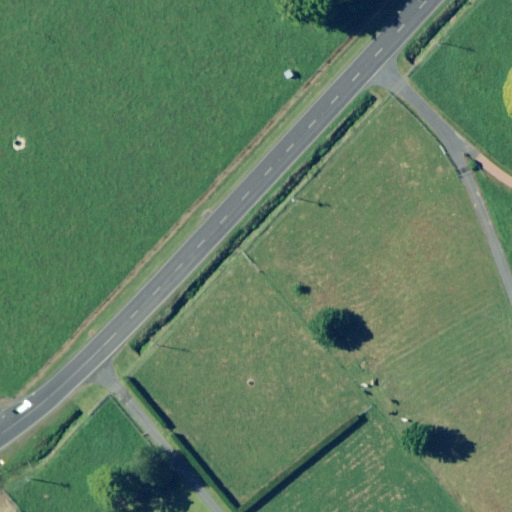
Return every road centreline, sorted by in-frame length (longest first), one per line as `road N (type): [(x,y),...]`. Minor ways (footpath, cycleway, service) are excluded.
road 1 (tertiary): [(428,0),(92,356),(0,434)]
road 2 (track): [(511,294),(466,164),(371,61)]
